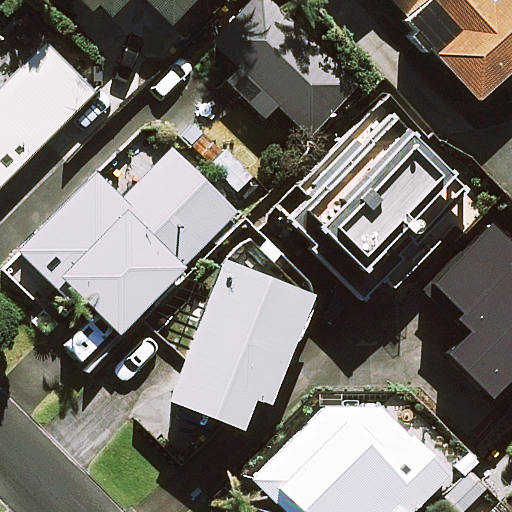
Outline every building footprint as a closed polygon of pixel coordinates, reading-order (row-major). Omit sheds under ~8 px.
[(78,0),(89,10),(97,2),(109,15),(124,0),(147,0),(167,21),(188,0),(78,0)] [(351,89),(268,0),(247,0),(208,37),(238,69),(226,80),(261,117),(277,102),(305,132),(351,89)] [(511,0),(385,0),(471,99),(511,62),(511,0)] [(0,88),(0,183),(92,91),(45,44),(0,88)] [(480,205),(387,104),(275,206),(357,296),(381,274),(392,286),(480,205)] [(235,208),(162,138),(118,184),(100,167),(3,269),(32,297),(57,271),(118,330),(235,208)] [(511,251),(481,219),(417,279),(459,324),(436,346),(481,394),(511,364),(511,251)] [(310,290),(224,254),(158,414),(202,432),(210,412),(240,424),(253,392),(266,398),(310,290)] [(319,400),(245,479),(280,511),(410,511),(448,472),(375,404),(319,400)] [(489,511),(480,502),(469,511),(489,511)]
